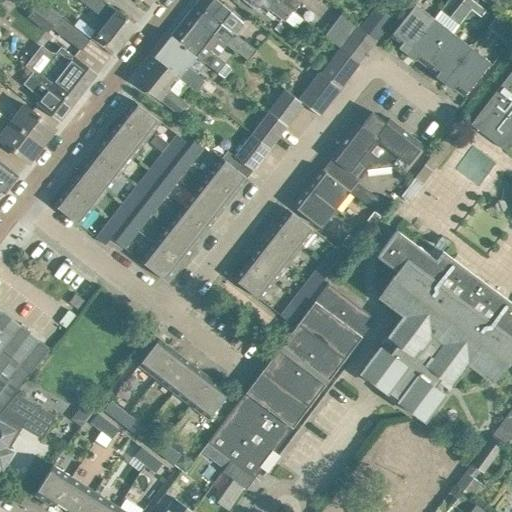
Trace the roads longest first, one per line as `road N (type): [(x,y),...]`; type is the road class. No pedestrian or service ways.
road 1 (residential): [(172,316),(364,73),(382,67),(449,119)]
road 2 (residential): [(22,200),(177,0)]
road 3 (residential): [(172,316),(22,200)]
